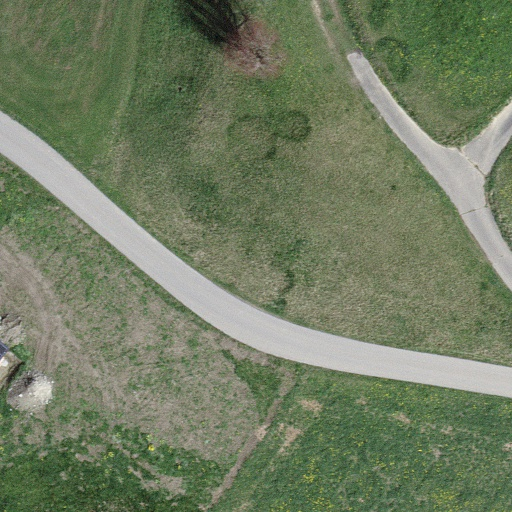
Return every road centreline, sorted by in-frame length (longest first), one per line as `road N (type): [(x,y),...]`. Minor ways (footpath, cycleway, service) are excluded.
road 1 (unclassified): [(511,381),(311,347),(263,331),(177,279),(0,131)]
road 2 (track): [(377,86),(511,264)]
